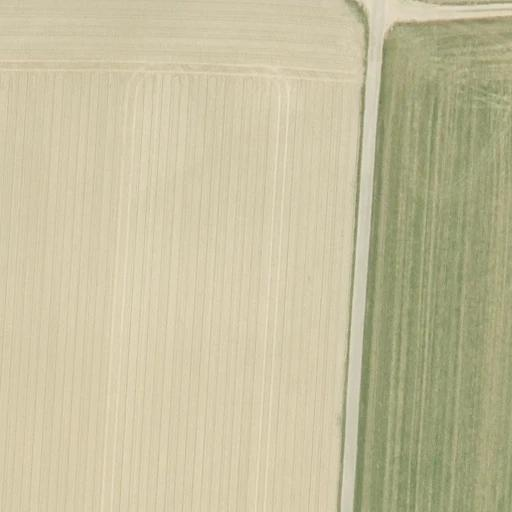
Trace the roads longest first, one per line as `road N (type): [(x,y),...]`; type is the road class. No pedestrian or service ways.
road 1 (track): [(347,511),(378,0)]
road 2 (track): [(511,10),(403,14),(370,0)]
